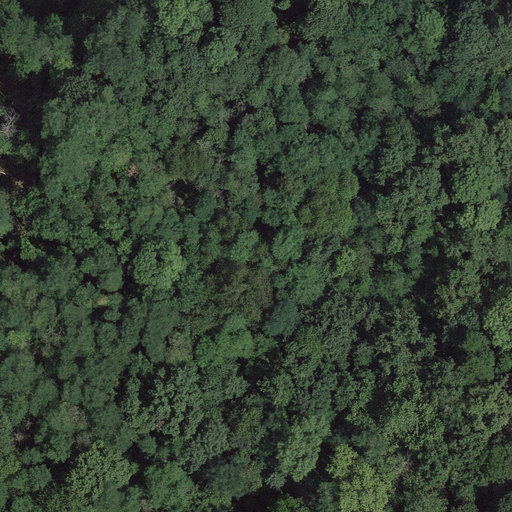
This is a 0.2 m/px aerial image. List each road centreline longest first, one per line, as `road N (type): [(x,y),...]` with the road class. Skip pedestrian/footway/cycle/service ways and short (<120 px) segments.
road 1 (track): [(89,511),(511,67)]
road 2 (track): [(6,0),(148,120),(248,0)]
